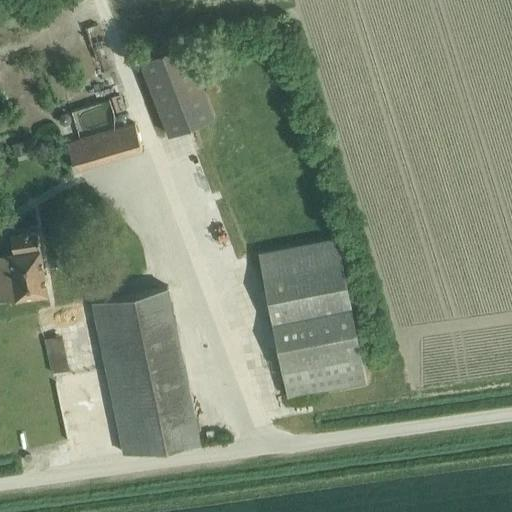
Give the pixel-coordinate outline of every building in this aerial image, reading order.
[(184,43),(139,60),(168,134),(213,116),(204,94),(192,63),(184,43)] [(121,92),(112,95),(117,110),(126,108),(121,92)] [(62,113),(60,117),(61,121),(65,123),(70,122),(72,118),(71,114),(67,112),(62,113)] [(67,142),(75,167),(141,148),(133,122),(67,142)] [(26,140),(12,143),(14,154),(29,151),(26,140)] [(13,252),(0,253),(0,299),(46,292),(36,231),(10,235),(13,252)] [(272,323),(350,307),(336,235),(258,251),(286,395),(365,380),(360,354),(282,370),(272,323)] [(92,303),(124,451),(200,441),(167,287),(92,303)] [(360,354),(350,307),(272,323),(282,370),(360,354)] [(69,322),(51,325),(58,360),(76,356),(69,322)] [(69,391),(80,388),(73,367),(63,370),(69,391)]
